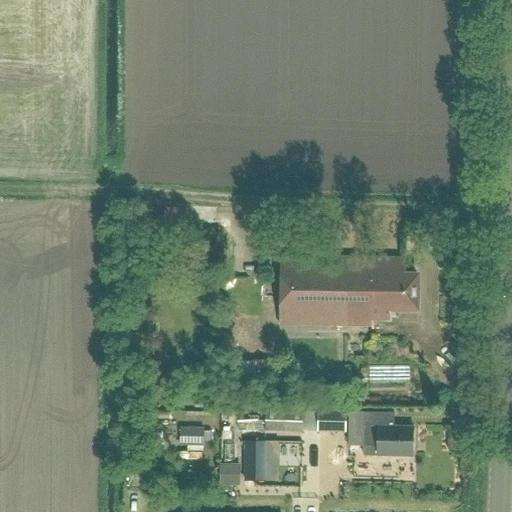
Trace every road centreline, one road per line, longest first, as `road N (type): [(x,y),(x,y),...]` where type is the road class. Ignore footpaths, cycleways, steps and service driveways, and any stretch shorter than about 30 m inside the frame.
road 1 (tertiary): [(499,511),(510,0)]
road 2 (track): [(506,199),(481,206),(0,190)]
